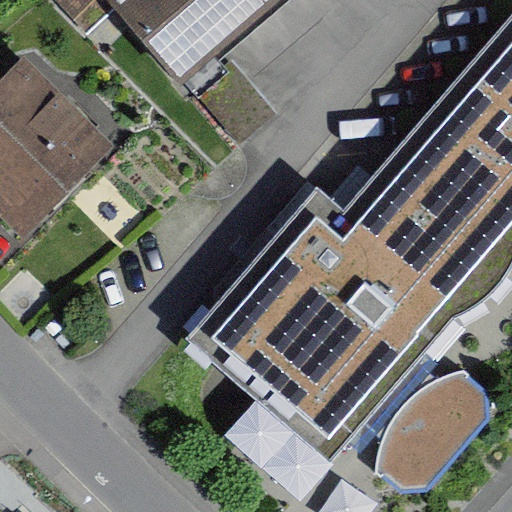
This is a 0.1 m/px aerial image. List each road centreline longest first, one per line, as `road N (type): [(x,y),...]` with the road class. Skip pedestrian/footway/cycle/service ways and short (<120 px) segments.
road 1 (residential): [(422,0),(67,428)]
road 2 (tertiary): [(67,428),(154,511)]
